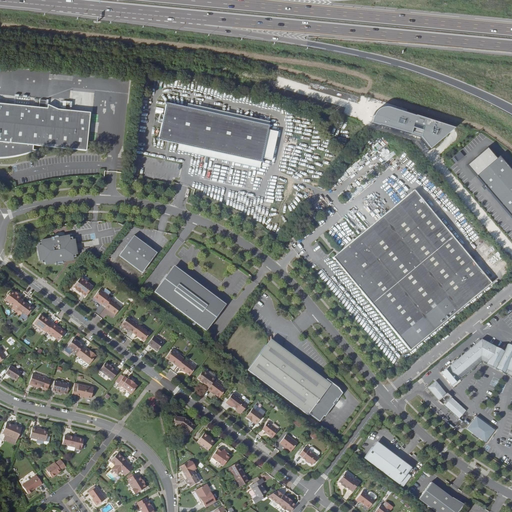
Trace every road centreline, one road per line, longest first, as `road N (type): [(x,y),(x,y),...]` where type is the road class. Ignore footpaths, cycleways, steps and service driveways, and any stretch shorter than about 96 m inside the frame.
road 1 (unclassified): [(385,395),(272,263),(194,219),(110,200),(0,216)]
road 2 (residential): [(0,258),(310,491)]
road 3 (motorway): [(159,14),(175,24),(399,63),(511,111)]
road 4 (motorway): [(159,14),(511,47)]
road 5 (motorway): [(511,28),(248,3)]
road 6 (unknown): [(0,84),(106,94),(110,165)]
road 7 (unclassified): [(385,395),(511,287)]
road 8 (unclassified): [(511,494),(443,451),(385,395)]
road 9 (motorway): [(5,0),(159,14)]
road 10 (unknown): [(306,242),(392,349)]
road 11 (residential): [(310,491),(385,395)]
road 12 (residential): [(116,429),(0,394)]
